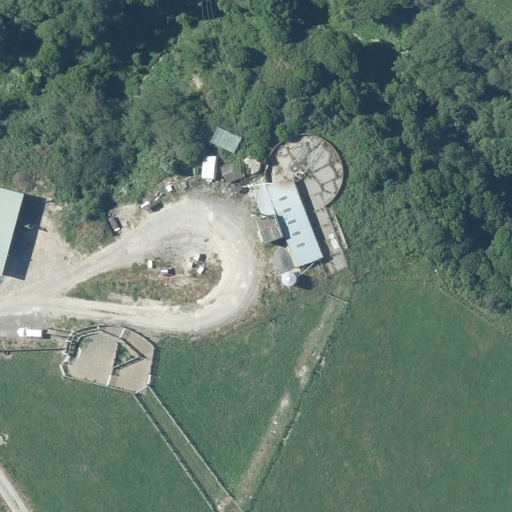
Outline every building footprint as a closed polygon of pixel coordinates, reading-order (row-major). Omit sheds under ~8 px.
[(209,144),(212,145),(235,157),(244,141),(218,127),(209,144)] [(229,187),(244,181),(246,180),(240,163),(223,170),(229,187)] [(324,260),(323,258),(292,179),(261,192),(264,201),(257,203),(265,224),(260,226),(268,247),(287,240),(298,270),(324,260)] [(30,200),(0,191),(0,278),(7,280),(30,200)] [(325,220),(326,224),(335,252),(350,247),(340,215),(325,220)]
